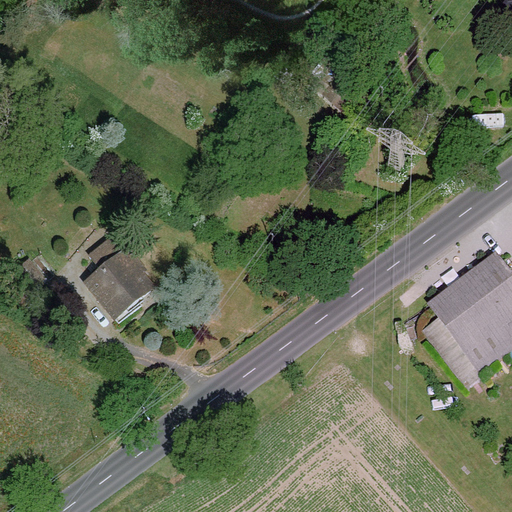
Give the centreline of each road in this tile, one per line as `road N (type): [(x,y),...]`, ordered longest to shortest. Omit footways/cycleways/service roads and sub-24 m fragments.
road 1 (secondary): [(63,511),(511,178)]
road 2 (unknown): [(318,322),(498,511)]
